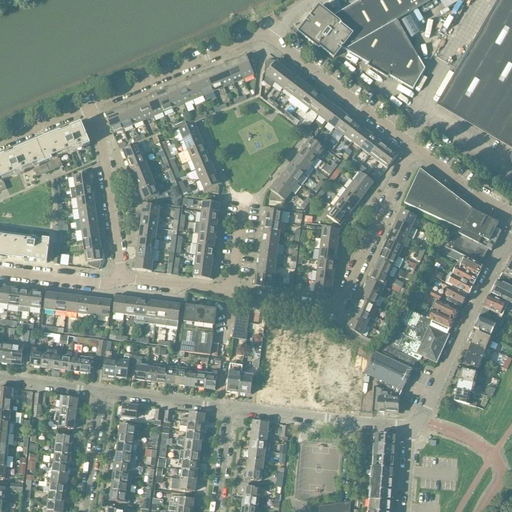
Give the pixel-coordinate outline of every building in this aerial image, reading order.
[(320,48),(333,58),(341,49),(347,52),(397,22),(408,15),(399,0),(362,0),(331,18),(319,8),(311,18),(309,16),(304,22),(306,24),(299,33),(319,49),(319,50),(320,48)] [(399,0),(408,15),(427,4),(424,0),(399,0)] [(511,0),(500,0),(459,70),(459,69),(458,70),(459,71),(438,106),(511,148),(511,0)] [(397,22),(347,52),(369,65),(369,67),(387,78),(388,76),(413,91),(425,70),(397,22)] [(245,55),(235,60),(243,80),(254,75),(252,71),(255,70),(256,58),(251,58),(247,59),(245,55)] [(235,60),(224,64),(225,66),(226,66),(233,84),(243,80),(235,60)] [(286,68),(277,61),(274,64),(271,62),(265,61),(264,73),(266,75),(265,76),(274,83),(286,68)] [(225,66),(216,70),(223,88),(233,84),(226,66),(225,66)] [(286,68),(274,83),(283,90),(293,76),(294,77),(295,75),(286,68)] [(216,70),(206,74),(213,92),(223,88),(216,70)] [(205,72),(195,76),(203,96),(213,92),(206,74),(205,72)] [(195,76),(184,81),(185,83),(186,83),(193,100),(203,96),(195,76)] [(302,83),(294,77),(293,76),(283,90),(292,96),(302,83)] [(186,83),(185,83),(176,87),(183,105),(193,100),(186,83)] [(310,90),(310,89),(302,83),(292,96),(300,103),(310,90)] [(176,87),(166,91),(165,91),(173,109),(183,105),(176,87)] [(320,94),(311,87),(310,89),(310,90),(300,103),(309,110),(320,94)] [(165,89),(154,93),(163,113),(173,109),(165,91),(166,91),(165,89)] [(154,93),(144,97),(145,100),(145,99),(153,117),(163,113),(154,93)] [(329,101),(320,94),(309,110),(317,116),(328,103),(329,101)] [(145,100),(135,104),(143,121),(153,117),(145,99),(145,100)] [(336,109),(328,103),(317,116),(326,123),(336,109)] [(135,104),(126,107),(125,108),(133,125),(143,121),(135,104)] [(125,105),(115,110),(123,130),(133,125),(125,108),(126,107),(125,105)] [(345,116),(336,109),(326,123),(335,130),(345,116)] [(115,110),(104,114),(112,134),(123,130),(115,110)] [(355,121),(346,114),(345,116),(335,130),(344,136),(355,121)] [(308,129),(313,122),(304,115),(297,126),(305,132),(308,129)] [(364,128),(355,121),(344,136),(352,143),(362,129),(363,130),(364,128)] [(69,131),(63,134),(61,133),(60,132),(37,142),(49,172),(55,170),(54,168),(62,165),(58,156),(82,146),(83,148),(90,145),(81,124),(70,128),(70,129),(69,131)] [(194,124),(179,131),(183,141),(198,135),(194,124)] [(371,136),(363,130),(362,129),(352,143),(361,149),(371,136)] [(198,135),(183,141),(187,151),(203,145),(198,135)] [(379,142),(371,136),(361,149),(369,156),(380,143),(379,142)] [(311,139),(304,148),(317,158),(324,149),(311,139)] [(330,146),(329,145),(332,142),(328,139),(325,142),(323,146),(328,149),(330,146)] [(390,147),(381,140),(379,142),(380,143),(369,156),(378,162),(390,147)] [(14,155),(7,158),(5,157),(4,156),(0,157),(0,190),(6,188),(2,179),(32,167),(36,176),(43,173),(44,174),(49,172),(37,142),(14,152),(14,153),(14,155)] [(143,142),(137,145),(122,151),(126,161),(142,155),(145,153),(141,143),(143,143),(143,142)] [(203,145),(187,151),(191,161),(207,155),(203,145)] [(399,154),(390,147),(378,162),(387,169),(399,154)] [(304,148),(297,157),(311,167),(317,158),(304,148)] [(146,165),(142,155),(126,161),(130,171),(146,165)] [(207,155),(191,161),(195,171),(211,165),(207,155)] [(297,157),(291,165),(304,175),(311,167),(297,157)] [(344,161),(337,170),(340,172),(347,163),(344,161)] [(146,165),(130,171),(135,181),(150,175),(146,165)] [(211,165),(195,171),(199,181),(215,175),(215,174),(211,165)] [(291,165),(284,174),(298,184),(304,175),(291,165)] [(500,177),(490,169),(485,177),(494,184),(500,177)] [(337,176),(340,172),(337,170),(334,174),(331,178),(334,181),(337,176)] [(475,212),(474,212),(420,170),(404,204),(454,228),(452,232),(463,237),(475,212)] [(215,175),(199,181),(204,192),(205,191),(206,194),(218,195),(219,189),(218,186),(222,184),(217,173),(215,174),(215,175)] [(373,183),(360,173),(353,182),(366,192),(373,183)] [(284,174),(278,182),(291,193),(298,184),(284,174)] [(92,186),(90,175),(73,177),(75,188),(92,186)] [(135,181),(139,191),(154,185),(150,175),(135,181)] [(276,181),(269,190),(272,193),(270,195),(269,202),(281,203),(283,201),(284,202),(291,193),(278,182),(276,181)] [(366,192),(353,182),(347,191),(360,201),(366,192)] [(154,185),(139,191),(136,192),(141,203),(159,195),(154,185)] [(93,196),(92,186),(75,188),(70,189),(72,200),(76,199),(93,196)] [(360,201),(347,191),(340,199),(353,209),(360,201)] [(95,207),(93,196),(76,199),(78,210),(95,207)] [(353,209),(340,199),(333,208),(347,218),(353,209)] [(219,204),(203,202),(201,213),(218,215),(219,204)] [(160,207),(143,205),(141,217),(158,219),(160,207)] [(95,207),(78,210),(80,220),(96,218),(95,207)] [(347,218),(333,208),(327,217),(342,228),(349,219),(347,218)] [(282,212),(265,210),(264,221),(281,224),(282,212)] [(401,211),(396,221),(411,228),(416,218),(401,211)] [(498,224),(474,212),(475,212),(463,237),(487,250),(491,252),(498,238),(495,236),(497,232),(500,233),(501,232),(496,228),(498,224)] [(218,215),(201,213),(200,224),(216,226),(218,215)] [(158,219),(141,217),(140,227),(157,230),(158,219)] [(96,218),(80,220),(81,231),(98,229),(96,218)] [(281,224),(264,221),(263,232),(279,234),(281,224)] [(396,221),(392,231),(407,238),(411,228),(396,221)] [(216,226),(200,224),(198,235),(215,237),(216,226)] [(42,242),(16,239),(17,231),(8,230),(8,228),(0,226),(0,257),(24,261),(24,260),(26,259),(33,259),(35,261),(35,262),(47,264),(50,241),(43,240),(42,242)] [(157,230),(140,227),(139,238),(155,240),(157,230)] [(339,230),(322,228),(321,240),(338,242),(339,230)] [(98,229),(81,231),(83,242),(99,239),(98,229)] [(392,231),(387,240),(402,247),(407,238),(392,231)] [(279,234),(263,232),(261,243),(278,245),(279,234)] [(487,250),(463,237),(452,232),(444,247),(451,251),(479,265),(487,250)] [(64,233),(61,234),(57,233),(56,244),(61,245),(65,244),(64,233)] [(215,237),(198,235),(197,245),(214,248),(215,237)] [(155,240),(139,238),(137,249),(154,251),(155,240)] [(99,239),(83,242),(84,252),(101,250),(99,239)] [(338,242),(321,240),(320,250),(336,252),(338,242)] [(387,240),(383,250),(398,257),(402,247),(387,240)] [(278,245),(261,243),(260,253),(276,256),(278,245)] [(214,248),(197,245),(196,256),(212,258),(214,248)] [(154,251),(137,249),(136,260),(152,262),(154,251)] [(101,250),(84,252),(86,264),(87,263),(88,266),(99,271),(101,265),(101,261),(102,261),(101,250)] [(336,252),(320,250),(318,261),(335,263),(336,252)] [(383,250),(378,260),(393,267),(398,257),(383,250)] [(479,265),(451,251),(448,257),(460,263),(457,267),(478,278),(483,267),(479,265)] [(276,256),(260,253),(258,264),(275,266),(276,256)] [(212,258),(196,256),(194,267),(211,269),(211,268),(212,258)] [(447,262),(443,260),(439,258),(436,263),(440,266),(444,268),(447,262)] [(501,274),(511,279),(511,259),(510,258),(501,274)] [(152,262),(136,260),(134,271),(151,273),(152,262)] [(378,260),(373,270),(389,277),(393,267),(378,260)] [(335,263),(318,261),(317,272),(333,274),(335,263)] [(435,278),(440,266),(436,263),(434,266),(430,275),(429,277),(433,280),(435,278)] [(258,264),(257,274),(257,275),(274,277),(275,266),(258,264)] [(478,278),(457,267),(455,266),(453,269),(456,270),(453,276),(473,286),(478,278)] [(211,269),(194,267),(193,278),(212,280),(213,269),(211,268),(211,269)] [(373,270),(369,280),(384,287),(389,277),(373,270)] [(333,274),(317,272),(315,282),(332,285),(333,274)] [(274,277),(257,275),(257,274),(255,274),(253,286),(272,288),(274,277)] [(473,286),(453,276),(450,274),(449,277),(451,279),(448,285),(468,296),(473,286)] [(369,280),(364,290),(379,297),(384,287),(369,280)] [(490,293),(511,305),(511,304),(511,289),(497,281),(490,293)] [(332,285),(315,282),(314,294),(331,296),(332,285)] [(10,289),(0,287),(0,304),(8,306),(10,289)] [(463,304),(464,303),(465,303),(466,300),(465,298),(466,297),(450,288),(445,297),(447,298),(445,303),(457,309),(460,304),(462,305),(463,304)] [(19,307),(21,290),(10,289),(8,306),(19,307)] [(29,308),(32,292),(21,290),(19,307),(18,312),(29,313),(29,308)] [(364,290),(360,300),(375,307),(379,297),(364,290)] [(41,310),(43,293),(32,292),(29,308),(41,310)] [(432,292),(430,296),(439,300),(441,296),(432,292)] [(400,301),(402,295),(397,293),(396,293),(394,298),(396,299),(400,301)] [(57,295),(46,294),(44,310),(55,312),(57,295)] [(68,296),(57,295),(55,312),(66,313),(68,296)] [(78,298),(68,296),(66,313),(76,314),(78,298)] [(481,312),(485,314),(486,310),(501,318),(507,305),(489,296),(481,312)] [(126,299),(115,297),(113,314),(124,315),(126,299)] [(89,299),(78,298),(76,314),(87,316),(89,299)] [(100,301),(89,299),(87,316),(98,317),(100,301)] [(137,300),(126,299),(124,315),(135,317),(137,300)] [(147,302),(137,300),(135,317),(134,323),(144,324),(147,302)] [(360,300),(355,309),(370,316),(375,307),(360,300)] [(111,302),(100,301),(98,317),(109,319),(111,302)] [(158,303),(147,302),(144,324),(155,326),(158,303)] [(454,321),(458,312),(435,302),(434,305),(436,306),(433,311),(454,321)] [(169,304),(158,303),(155,326),(166,327),(169,304)] [(180,306),(169,304),(166,327),(177,328),(180,306)] [(216,310),(186,307),(180,352),(210,356),(216,310)] [(355,309),(351,319),(366,326),(370,316),(355,309)] [(437,364),(449,337),(447,336),(450,330),(427,320),(405,310),(388,347),(384,357),(411,370),(416,361),(418,362),(420,361),(422,357),(437,364)] [(454,321),(433,311),(431,317),(429,316),(427,320),(450,330),(454,321)] [(236,314),(233,330),(246,332),(249,317),(236,314)] [(502,322),(490,316),(487,320),(500,327),(502,322)] [(490,336),(495,324),(479,317),(473,328),(490,336)] [(351,319),(346,329),(361,336),(366,326),(351,319)] [(476,332),(471,344),(485,349),(489,339),(476,332)] [(64,336),(54,335),(53,338),(54,338),(53,343),(63,344),(64,336)] [(349,405),(355,342),(324,340),(319,403),(349,405)] [(115,378),(117,361),(111,360),(112,351),(106,350),(107,342),(98,341),(96,357),(105,358),(102,376),(115,378)] [(18,347),(14,347),(13,347),(12,347),(10,365),(17,366),(18,365),(22,365),(22,362),(23,359),(22,359),(24,343),(19,343),(19,348),(18,347)] [(471,344),(467,354),(481,359),(485,349),(471,344)] [(7,346),(4,346),(3,346),(2,346),(0,363),(10,365),(12,347),(8,347),(7,346)] [(42,353),(36,352),(36,349),(32,349),(29,366),(40,368),(42,354),(42,353)] [(402,392),(411,370),(384,357),(374,353),(366,349),(365,359),(370,361),(365,374),(374,378),(402,392)] [(47,355),(42,354),(40,368),(49,369),(52,351),(47,351),(47,355)] [(57,352),(52,351),(49,369),(59,370),(61,357),(56,356),(57,352)] [(67,358),(61,357),(59,370),(69,372),(72,354),(67,354),(67,358)] [(76,355),(72,354),(69,372),(79,373),(81,359),(76,359),(76,355)] [(463,365),(477,370),(481,359),(467,354),(463,365)] [(81,355),(81,359),(79,373),(90,375),(92,357),(81,355)] [(126,379),(128,364),(132,364),(132,363),(133,357),(133,356),(130,355),(129,358),(124,358),(123,362),(117,361),(115,378),(126,379)] [(145,382),(147,368),(147,367),(141,366),(142,358),(133,357),(132,363),(137,363),(134,380),(145,382)] [(152,369),(147,368),(145,382),(155,383),(157,365),(152,365),(152,369)] [(162,366),(157,365),(155,383),(165,384),(166,371),(161,370),(162,366)] [(236,372),(229,371),(228,380),(227,380),(227,384),(226,392),(238,394),(241,376),(241,375),(242,366),(237,366),(236,372)] [(172,371),(166,371),(165,384),(174,385),(177,368),(172,367),(172,371)] [(182,369),(177,368),(174,385),(184,387),(186,373),(181,373),(182,369)] [(191,374),(186,373),(184,387),(194,388),(197,371),(192,370),(191,374)] [(477,374),(461,370),(460,375),(460,376),(459,380),(474,384),(477,374)] [(201,371),(197,371),(194,388),(204,389),(206,376),(201,375),(201,371)] [(212,375),(206,375),(206,376),(204,389),(215,391),(217,373),(212,373),(212,375)] [(253,377),(241,375),(241,376),(238,394),(250,395),(251,392),(253,392),(253,388),(251,388),(253,377)] [(457,385),(456,390),(470,393),(472,394),(474,384),(459,380),(458,384),(457,385)] [(388,393),(381,392),(381,390),(374,387),(372,413),(378,413),(394,415),(398,415),(398,412),(399,399),(387,398),(388,393)] [(18,396),(18,391),(0,388),(0,400),(13,402),(13,401),(13,400),(14,397),(18,396)] [(468,401),(470,393),(456,390),(454,395),(455,397),(454,400),(455,402),(467,405),(475,407),(477,404),(468,401)] [(71,399),(61,398),(61,397),(57,396),(56,401),(60,401),(60,402),(60,403),(59,407),(60,408),(59,409),(61,409),(77,411),(78,404),(77,404),(77,400),(74,399),(71,398),(71,399)] [(12,407),(13,402),(0,400),(0,411),(11,413),(11,412),(12,411),(12,408),(12,407)] [(137,407),(130,406),(130,407),(128,407),(123,406),(122,409),(122,410),(121,414),(121,415),(121,417),(136,419),(136,418),(137,418),(137,414),(137,413),(144,414),(145,409),(136,408),(137,407)] [(77,411),(61,409),(60,414),(56,413),(56,418),(75,420),(75,417),(76,416),(77,411)] [(162,411),(156,410),(154,421),(161,422),(162,411)] [(16,413),(11,413),(0,411),(0,422),(10,424),(15,424),(16,413)] [(174,416),(171,416),(172,412),(165,411),(164,421),(170,421),(174,422),(174,416)] [(205,422),(205,417),(204,416),(204,415),(190,413),(189,419),(181,418),(180,422),(203,425),(204,422),(205,422)] [(75,420),(56,418),(55,422),(59,423),(58,428),(73,430),(73,429),(74,429),(75,424),(74,423),(75,420)] [(10,429),(10,424),(0,422),(0,433),(9,435),(9,434),(10,433),(10,430),(10,429)] [(204,429),(203,428),(203,425),(180,422),(180,427),(184,427),(188,428),(187,433),(202,435),(202,434),(203,434),(204,429)] [(268,424),(253,422),(253,423),(252,423),(252,428),(253,429),(252,432),(271,434),(272,430),(268,429),(268,424)] [(134,432),(135,427),(120,425),(120,426),(119,426),(118,431),(119,432),(119,435),(138,437),(138,433),(134,432)] [(271,434),(252,432),(252,435),(251,435),(250,440),(251,441),(266,443),(266,438),(270,439),(271,434)] [(9,435),(0,433),(0,445),(8,446),(9,441),(9,440),(10,437),(9,436),(9,435)] [(202,435),(187,433),(186,438),(178,437),(178,441),(201,444),(201,441),(202,441),(203,436),(202,435)] [(141,438),(138,437),(119,435),(118,438),(117,439),(117,443),(117,444),(132,446),(133,441),(140,442),(141,438)] [(395,437),(376,435),(375,436),(375,437),(374,441),(375,442),(375,446),(394,447),(395,444),(396,443),(396,437),(395,437)] [(72,438),(57,436),(57,441),(53,441),(52,446),(71,448),(71,445),(72,444),(73,439),(72,439),(72,438)] [(172,441),(167,440),(161,439),(160,448),(166,449),(166,446),(171,446),(172,441)] [(200,448),(201,444),(178,441),(177,446),(185,447),(185,452),(199,454),(199,453),(201,453),(201,448),(200,448)] [(266,443),(251,441),(251,442),(250,442),(249,447),(250,448),(250,451),(269,453),(269,449),(265,448),(266,443)] [(29,450),(37,451),(39,445),(31,443),(29,450)] [(132,446),(117,444),(117,445),(116,445),(116,450),(117,451),(116,454),(135,456),(136,452),(132,451),(132,446)] [(8,446),(0,445),(0,456),(7,457),(8,456),(8,452),(7,451),(8,446)] [(71,448),(52,446),(51,450),(55,450),(55,455),(69,457),(70,457),(71,456),(71,452),(70,451),(71,448)] [(394,447),(375,446),(375,447),(374,448),(374,452),(374,453),(374,457),(393,459),(394,454),(395,454),(395,449),(394,448),(394,447)] [(200,460),(200,455),(199,454),(185,452),(181,451),(180,456),(179,461),(198,463),(199,460),(200,460)] [(269,453),(250,451),(249,454),(248,454),(248,459),(248,460),(263,462),(264,457),(268,458),(269,453)] [(135,456),(116,454),(116,457),(115,458),(114,462),(115,463),(130,465),(130,460),(134,461),(135,456)] [(69,457),(55,455),(54,460),(50,460),(49,464),(68,467),(69,464),(70,463),(70,459),(69,458),(69,457)] [(393,459),(374,457),(374,458),(373,459),(373,463),(373,464),(373,468),(393,469),(393,465),(394,464),(394,460),(393,459)] [(166,461),(165,461),(158,460),(157,468),(165,469),(166,461)] [(263,462),(248,460),(248,461),(247,461),(247,466),(248,467),(247,470),(266,472),(267,468),(263,467),(263,462)] [(198,463),(179,461),(179,465),(183,466),(182,471),(197,473),(197,472),(198,472),(199,467),(198,467),(198,463)] [(130,465),(115,463),(115,464),(114,464),(113,469),(114,470),(113,473),(132,475),(133,471),(129,470),(130,465)] [(68,467),(49,464),(49,469),(53,469),(52,474),(67,476),(68,475),(69,471),(68,470),(68,467)] [(393,469),(373,468),(373,469),(372,470),(372,474),(372,475),(372,479),(392,481),(392,476),(393,475),(394,471),(393,470),(393,469)] [(266,472),(247,470),(247,473),(246,473),(245,478),(246,479),(246,480),(261,482),(261,476),(265,477),(266,472)] [(197,479),(198,474),(197,473),(182,471),(181,476),(177,475),(177,480),(196,482),(196,479),(197,479)] [(132,475),(113,473),(113,476),(112,477),(111,481),(112,482),(127,484),(128,479),(132,480),(132,475)] [(67,476),(52,474),(51,479),(47,479),(47,483),(66,485),(66,483),(67,482),(68,478),(67,477),(67,476)] [(196,486),(195,486),(196,482),(177,480),(172,479),(172,484),(180,485),(180,490),(194,492),(195,491),(196,491),(196,486)] [(392,481),(372,479),(372,480),(371,481),(371,485),(372,486),(371,490),(391,492),(391,487),(392,486),(393,482),(392,481)] [(127,484),(112,482),(112,483),(111,483),(110,488),(111,489),(111,492),(130,494),(130,490),(126,489),(127,484)] [(66,485),(47,483),(46,488),(50,488),(49,493),(64,495),(65,494),(66,490),(65,489),(66,485)] [(22,493),(23,486),(10,485),(10,491),(22,493)] [(260,489),(245,487),(245,488),(244,489),(243,493),(244,494),(244,497),(262,500),(263,495),(259,495),(260,489)] [(9,490),(4,489),(0,488),(0,501),(7,502),(9,490)] [(391,492),(371,490),(371,491),(370,492),(370,496),(371,497),(370,501),(390,503),(390,498),(391,497),(392,493),(391,492)] [(130,494),(111,492),(110,495),(109,496),(109,500),(110,501),(109,502),(124,504),(125,498),(129,499),(130,494)] [(64,501),(65,497),(64,496),(64,495),(49,493),(49,498),(42,497),(41,502),(63,505),(63,502),(64,501)] [(261,509),(262,500),(244,497),(243,500),(242,501),(241,506),(242,506),(242,507),(261,509)] [(188,498),(186,498),(185,499),(174,498),(174,503),(169,503),(169,507),(192,510),(192,507),(194,506),(194,502),(193,501),(193,500),(188,500),(188,498)] [(390,503),(370,501),(370,502),(369,503),(369,507),(370,508),(369,511),(389,511),(390,509),(391,508),(391,504),(390,503)] [(62,511),(63,509),(62,508),(63,505),(41,502),(41,506),(48,507),(46,511),(62,511)] [(349,511),(350,503),(318,507),(318,511),(349,511)]
